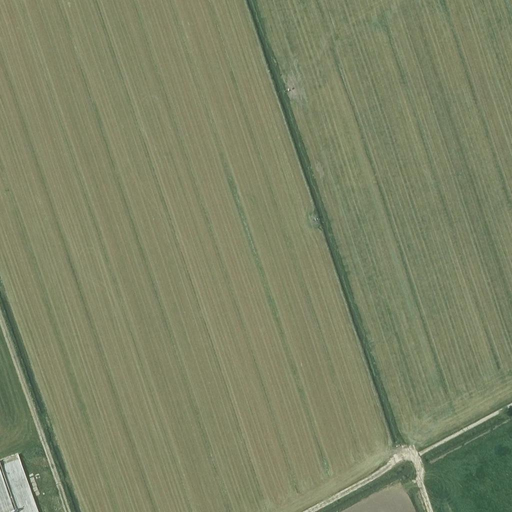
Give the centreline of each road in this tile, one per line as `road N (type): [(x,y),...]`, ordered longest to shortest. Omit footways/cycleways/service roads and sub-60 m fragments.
road 1 (track): [(67,511),(0,317)]
road 2 (track): [(503,409),(378,474)]
